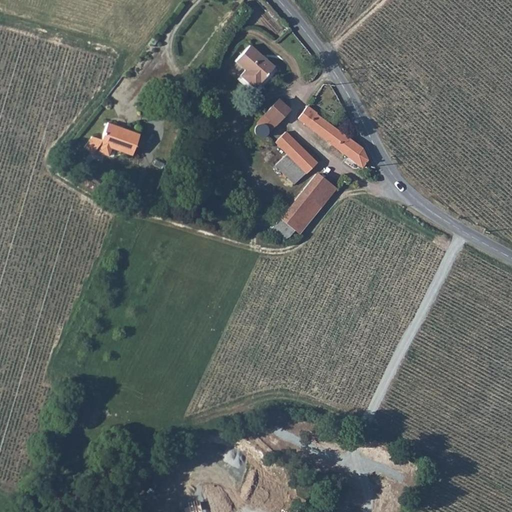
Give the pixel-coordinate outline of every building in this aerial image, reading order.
[(240,75),(259,91),(277,70),(249,45),(235,61),(245,70),(240,75)] [(185,98),(180,96),(174,110),(180,112),(185,98)] [(257,120),(256,124),(255,126),(254,127),(253,129),(253,131),(253,132),(254,133),(255,134),(257,136),(259,137),(261,137),(263,136),(288,109),(278,99),(257,120)] [(297,118),(361,167),(367,160),(362,148),(316,114),(316,113),(307,105),(297,118)] [(111,148),(132,155),(139,134),(107,122),(101,139),(92,136),(84,147),(92,153),(94,150),(108,156),(111,148)] [(275,165),(294,184),(305,173),(316,162),(285,131),(275,142),(287,154),(275,165)] [(299,234),(335,189),(316,173),(272,228),(285,239),(289,236),(294,230),(299,234)]
